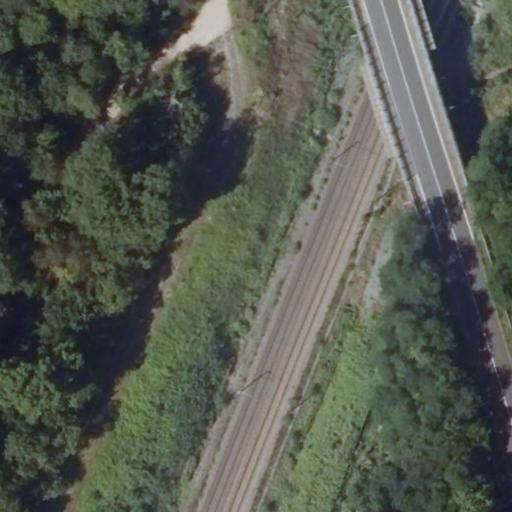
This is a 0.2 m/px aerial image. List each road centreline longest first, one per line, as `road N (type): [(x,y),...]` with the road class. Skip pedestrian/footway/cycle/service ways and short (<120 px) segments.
road 1 (track): [(68,511),(216,176),(235,99),(217,0)]
road 2 (secondary): [(380,0),(511,433)]
road 3 (track): [(0,237),(113,106),(208,21),(214,0)]
